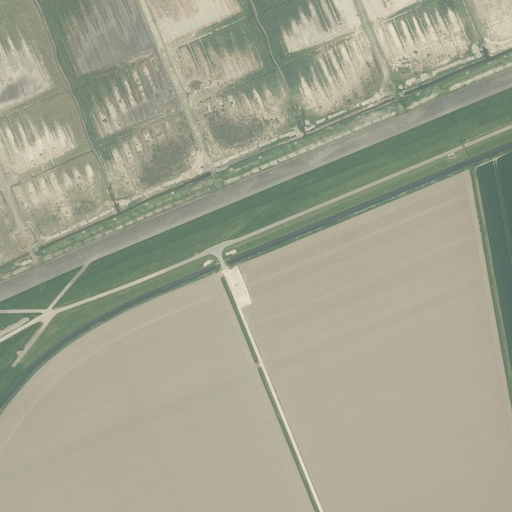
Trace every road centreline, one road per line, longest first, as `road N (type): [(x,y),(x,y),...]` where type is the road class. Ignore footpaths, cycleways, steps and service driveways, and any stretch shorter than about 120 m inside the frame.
road 1 (track): [(0,300),(511,84)]
road 2 (track): [(224,267),(217,247),(318,165)]
